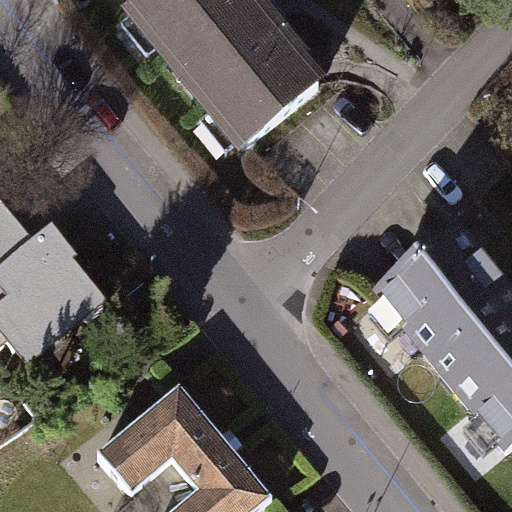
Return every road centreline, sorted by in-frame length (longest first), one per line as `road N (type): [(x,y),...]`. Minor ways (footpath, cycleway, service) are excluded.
road 1 (residential): [(243,317),(511,24)]
road 2 (residential): [(243,317),(0,20)]
road 3 (residential): [(397,511),(243,317)]
